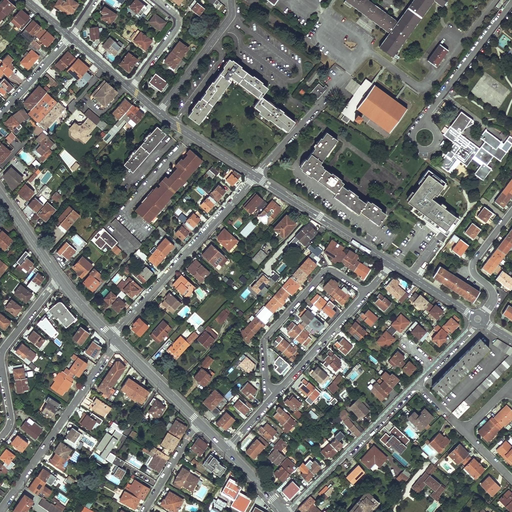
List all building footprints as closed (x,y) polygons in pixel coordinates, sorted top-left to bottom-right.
[(0,24),(16,7),(7,0),(0,0),(0,1),(0,24)] [(62,0),(58,0),(55,5),(60,9),(59,10),(63,12),(64,11),(67,13),(68,13),(69,13),(70,13),(71,11),(72,12),(78,3),(73,0),(65,0),(65,1),(62,0)] [(137,0),(135,0),(130,7),(141,15),(147,7),(137,0)] [(194,0),(188,7),(198,16),(204,8),(194,0)] [(367,0),(344,0),(343,2),(350,7),(352,5),(389,32),(379,47),(394,58),(399,50),(397,49),(432,0),(433,0),(442,6),(446,0),(412,0),(397,21),(367,0)] [(105,7),(101,12),(104,14),(101,18),(110,24),(113,20),(117,23),(121,18),(105,7)] [(29,17),(21,10),(14,18),(17,21),(14,24),(21,30),(31,19),(29,17)] [(155,14),(149,22),(160,30),(164,25),(161,23),(163,21),(158,18),(159,17),(155,14)] [(43,30),(33,21),(22,33),(32,42),(35,39),(36,37),(43,30)] [(98,26),(89,27),(91,39),(99,38),(98,26)] [(47,31),(44,29),(43,30),(36,37),(47,46),(54,39),(54,37),(47,31)] [(137,38),(135,42),(143,48),(144,48),(145,48),(146,47),(147,47),(147,46),(146,45),(146,44),(150,39),(141,32),(136,37),(137,38)] [(110,37),(102,46),(108,51),(109,50),(114,55),(121,47),(110,37)] [(42,46),(35,39),(32,42),(31,43),(37,49),(39,50),(42,46)] [(179,42),(172,52),(181,58),(188,48),(179,42)] [(438,42),(425,60),(435,67),(448,50),(438,42)] [(37,49),(31,43),(28,46),(32,50),(27,55),(26,54),(24,56),(25,57),(20,63),(27,69),(39,57),(34,52),(37,49)] [(67,52),(56,65),(62,70),(68,63),(70,65),(76,59),(67,52)] [(172,52),(164,61),(173,68),(181,58),(172,52)] [(128,53),(119,64),(128,71),(137,60),(128,53)] [(0,60),(0,73),(1,73),(2,75),(5,72),(7,75),(12,70),(11,69),(14,66),(13,65),(14,64),(11,62),(14,59),(8,54),(2,60),(1,59),(0,60)] [(224,67),(220,73),(230,81),(234,76),(240,81),(247,71),(238,65),(239,64),(236,61),(235,62),(230,58),(223,66),(224,67)] [(72,66),(62,77),(66,80),(72,74),(70,72),(73,68),(72,66)] [(16,69),(14,72),(21,78),(24,75),(16,69)] [(247,71),(240,81),(261,97),(261,96),(268,87),(259,81),(260,80),(257,77),(256,78),(247,71)] [(155,73),(149,82),(161,91),(167,82),(155,73)] [(201,97),(212,105),(230,81),(220,73),(211,85),(210,84),(207,87),(208,88),(201,97)] [(47,74),(44,78),(48,81),(48,82),(52,86),(54,84),(56,82),(47,74)] [(4,79),(0,82),(0,84),(2,86),(7,91),(8,92),(13,86),(10,83),(9,84),(4,79)] [(360,85),(351,79),(344,89),(353,95),(341,113),(344,114),(341,118),(346,122),(349,118),(353,121),(355,118),(358,120),(360,117),(364,113),(390,132),(407,110),(394,101),(373,86),(374,85),(372,84),(365,79),(360,85)] [(104,107),(116,93),(116,91),(105,81),(103,81),(91,95),(94,98),(92,100),(99,107),(102,104),(104,107)] [(318,84),(311,92),(318,98),(327,87),(325,84),(322,87),(318,84)] [(39,86),(31,94),(39,101),(46,93),(42,89),(39,86)] [(31,109),(28,113),(38,123),(56,103),(46,93),(39,101),(31,109)] [(31,94),(24,102),(31,109),(39,101),(31,94)] [(277,107),(261,96),(261,97),(254,105),(260,110),(260,111),(264,114),(263,115),(269,119),(281,127),(282,126),(288,130),(295,121),(280,110),(281,109),(278,106),(277,107)] [(194,120),(198,123),(212,105),(201,97),(197,103),(196,102),(194,105),(195,106),(187,115),(194,120)] [(124,99),(112,112),(119,119),(120,119),(132,105),(124,99)] [(39,123),(45,129),(59,114),(64,109),(65,108),(58,102),(39,123)] [(132,105),(120,119),(123,122),(126,120),(124,118),(127,115),(131,118),(138,110),(139,108),(134,104),(133,105),(132,104),(132,105)] [(21,108),(11,116),(19,123),(24,119),(25,120),(28,118),(21,108)] [(96,124),(100,120),(88,109),(84,114),(88,117),(83,123),(81,125),(78,125),(76,123),(75,122),(69,129),(72,131),(72,132),(72,135),(75,138),(79,136),(81,134),(83,136),(86,132),(88,134),(96,125),(96,124)] [(138,110),(131,118),(137,123),(144,115),(138,110)] [(471,119),(461,111),(443,135),(452,141),(454,143),(438,164),(448,172),(457,159),(466,166),(472,158),(481,165),(474,174),(483,180),(491,169),(486,165),(493,156),(500,161),(511,144),(511,137),(509,136),(500,148),(498,146),(501,142),(485,130),(479,137),(485,141),(479,148),(460,134),(464,128),(473,123),(473,122),(473,121),(472,120),(471,120),(471,119)] [(11,116),(4,123),(12,131),(16,134),(20,131),(19,130),(22,126),(19,124),(19,123),(11,116)] [(100,120),(96,124),(96,125),(103,130),(107,125),(101,119),(100,120)] [(44,130),(38,124),(36,126),(35,127),(33,130),(39,135),(42,132),(44,130)] [(131,156),(124,164),(133,171),(165,133),(156,125),(149,134),(148,133),(145,137),(146,138),(134,152),(133,151),(130,155),(131,156)] [(11,131),(4,139),(9,144),(16,137),(11,131)] [(337,139),(327,131),(320,140),(319,139),(317,142),(318,143),(311,152),(321,160),(337,139)] [(47,150),(50,147),(54,144),(48,139),(49,138),(42,132),(39,135),(36,139),(41,144),(37,148),(37,149),(37,150),(38,150),(42,154),(40,157),(44,161),(50,154),(48,152),(49,151),(47,150)] [(0,143),(0,161),(0,162),(2,161),(10,152),(0,143)] [(141,203),(134,211),(146,221),(153,213),(154,214),(164,203),(169,198),(168,197),(167,196),(178,183),(180,185),(185,180),(185,179),(183,178),(200,159),(189,149),(186,153),(188,155),(186,157),(184,155),(174,166),(177,168),(167,179),(165,177),(158,184),(160,185),(158,188),(155,190),(156,191),(150,199),(147,196),(141,203)] [(320,162),(321,160),(311,152),(307,158),(306,157),(300,165),(305,169),(304,170),(307,173),(308,172),(317,178),(325,168),(322,166),(323,165),(320,162)] [(200,159),(183,178),(185,179),(202,160),(200,159)] [(212,166),(209,170),(215,175),(216,176),(219,172),(212,166)] [(16,174),(9,168),(2,176),(8,181),(6,183),(12,190),(21,180),(15,175),(16,174)] [(325,168),(317,178),(335,192),(341,184),(343,182),(337,177),(338,176),(335,173),(334,175),(325,168)] [(38,169),(28,180),(30,182),(36,176),(38,178),(43,173),(38,169)] [(430,171),(428,169),(425,173),(423,176),(420,179),(418,183),(419,184),(417,188),(413,192),(411,191),(405,198),(408,200),(407,201),(409,203),(418,210),(417,212),(420,214),(422,212),(425,214),(422,217),(426,220),(436,227),(441,231),(443,233),(446,235),(448,233),(459,219),(453,215),(455,213),(450,209),(449,211),(444,207),(445,205),(441,202),(439,204),(433,199),(436,195),(442,188),(444,189),(447,185),(445,183),(430,171)] [(209,170),(202,177),(204,178),(208,174),(212,178),(215,175),(209,170)] [(230,170),(224,177),(226,179),(225,179),(232,185),(237,179),(240,182),(241,180),(240,176),(241,175),(234,170),(233,171),(230,170)] [(511,177),(494,201),(502,208),(511,194),(511,177)] [(25,184),(18,192),(27,200),(34,192),(26,184),(27,183),(26,182),(24,184),(25,184)] [(178,183),(167,196),(168,197),(180,185),(178,183)] [(350,191),(341,184),(335,192),(333,195),(358,213),(359,210),(365,202),(354,194),(355,193),(351,190),(350,191)] [(35,197),(28,205),(35,212),(43,204),(37,198),(47,186),(45,185),(35,196),(35,197)] [(218,185),(209,195),(216,202),(219,198),(219,197),(224,191),(218,185)] [(156,186),(147,196),(150,199),(156,191),(155,190),(158,188),(156,186)] [(52,196),(57,201),(62,196),(56,191),(52,196)] [(257,193),(244,207),(251,213),(256,208),(258,211),(266,202),(257,193)] [(209,195),(200,205),(207,211),(212,205),(213,205),(216,202),(209,195)] [(365,202),(359,210),(378,224),(386,213),(377,206),(378,205),(374,202),(373,204),(367,199),(365,202)] [(48,201),(37,213),(40,216),(42,213),(47,217),(55,209),(48,202),(48,201)] [(266,202),(258,211),(261,213),(261,219),(265,223),(271,222),(281,211),(281,208),(274,202),(273,203),(272,203),(271,202),(269,205),(266,202)] [(164,203),(154,214),(154,215),(155,216),(165,205),(164,203)] [(68,205),(53,222),(57,226),(59,223),(66,229),(79,214),(68,205)] [(484,206),(476,217),(484,223),(489,216),(491,218),(495,214),(484,206)] [(244,207),(242,210),(249,216),(251,213),(244,207)] [(153,213),(146,221),(147,223),(154,215),(154,214),(153,213)] [(199,219),(193,213),(193,214),(188,219),(186,218),(182,214),(178,218),(184,223),(191,230),(194,226),(199,219)] [(97,216),(95,219),(97,220),(96,221),(101,226),(104,222),(97,216)] [(277,228),(276,230),(284,237),(296,224),(289,218),(288,218),(285,216),(275,226),(277,228)] [(115,219),(110,224),(137,250),(138,249),(142,244),(115,219)] [(66,229),(59,223),(57,226),(64,232),(66,229)] [(184,223),(175,233),(181,239),(187,233),(188,233),(191,230),(184,223)] [(472,223),(464,233),(472,239),(480,228),(472,223)] [(307,224),(294,238),(303,247),(317,233),(307,224)] [(166,233),(158,226),(157,228),(155,229),(163,236),(166,233)] [(0,228),(0,244),(4,248),(12,239),(0,228)] [(100,234),(97,232),(94,236),(97,238),(94,241),(98,245),(97,245),(99,246),(101,248),(106,242),(112,247),(117,241),(105,229),(100,234)] [(220,237),(217,238),(217,240),(227,250),(233,244),(236,244),(238,241),(224,229),(220,234),(220,237)] [(174,246),(165,238),(160,243),(158,241),(154,245),(157,247),(156,248),(158,249),(162,253),(164,251),(166,253),(169,249),(170,250),(174,246)] [(511,243),(504,238),(497,248),(505,254),(511,244),(511,243)] [(459,239),(451,250),(459,256),(467,245),(459,239)] [(329,255),(331,252),(329,250),(332,245),(335,247),(337,244),(332,240),(324,252),(329,255)] [(66,241),(56,252),(59,255),(60,254),(67,260),(76,250),(66,241)] [(223,256),(211,245),(201,255),(214,266),(218,263),(221,266),(226,260),(223,257),(223,256)] [(310,245),(307,248),(318,257),(320,254),(315,249),(310,245)] [(332,245),(329,250),(331,252),(329,255),(333,258),(337,260),(341,263),(346,254),(341,251),(338,249),(335,247),(332,245)] [(162,253),(158,249),(157,250),(154,247),(149,252),(152,255),(149,259),(156,265),(159,261),(162,257),(161,255),(162,253)] [(497,248),(489,258),(497,264),(505,254),(497,248)] [(137,250),(135,252),(145,260),(148,257),(138,249),(137,250)] [(260,250),(252,259),(259,264),(267,256),(260,250)] [(278,250),(265,264),(268,267),(281,253),(278,250)] [(135,252),(132,255),(143,264),(146,261),(145,260),(135,252)] [(346,254),(341,263),(347,267),(352,258),(354,256),(348,252),(346,254)] [(311,255),(300,267),(307,274),(316,264),(313,261),(315,259),(311,255)] [(33,262),(26,256),(21,263),(31,271),(34,266),(32,264),(33,262)] [(75,266),(73,267),(78,271),(78,272),(82,276),(92,264),(83,256),(74,265),(75,266)] [(352,258),(347,267),(354,271),(359,263),(356,261),(352,258)] [(489,258),(482,268),(490,274),(497,264),(489,258)] [(0,259),(0,276),(8,266),(0,259)] [(189,266),(186,269),(199,280),(202,276),(204,278),(209,272),(196,259),(192,262),(193,263),(190,267),(189,266)] [(359,263),(354,271),(357,273),(359,274),(361,276),(360,277),(364,279),(370,270),(366,267),(362,264),(359,263)] [(143,264),(137,270),(140,273),(146,267),(143,264)] [(34,275),(37,271),(38,269),(34,266),(31,271),(30,272),(34,275)] [(479,291),(439,266),(432,276),(472,302),(479,291)] [(140,273),(139,274),(146,279),(152,272),(146,267),(140,273)] [(300,267),(291,277),(300,285),(303,282),(301,281),(307,274),(300,267)] [(95,269),(83,282),(93,290),(100,282),(96,279),(100,274),(95,269)] [(140,273),(137,270),(133,275),(142,283),(146,279),(139,274),(140,273)] [(34,275),(29,281),(37,287),(44,277),(37,271),(34,275)] [(511,285),(511,277),(502,271),(496,279),(510,289),(511,285)] [(265,275),(262,272),(255,280),(257,282),(251,288),(257,293),(260,290),(264,294),(268,290),(264,286),(267,282),(271,287),(275,283),(268,277),(267,279),(263,276),(265,275)] [(178,281),(174,286),(185,296),(191,291),(195,287),(182,275),(177,280),(178,281)] [(225,275),(223,279),(231,284),(233,281),(225,275)] [(244,284),(247,279),(242,275),(238,279),(244,284)] [(129,283),(123,289),(125,290),(131,296),(137,290),(138,291),(141,289),(129,277),(126,280),(129,283)] [(286,278),(282,282),(284,284),(282,287),(290,294),(296,287),(297,288),(300,285),(291,277),(288,280),(286,278)] [(407,294),(397,285),(395,283),(397,281),(393,278),(391,280),(386,286),(387,288),(386,289),(398,300),(401,303),(408,295),(407,294)] [(123,289),(129,283),(126,280),(124,282),(123,281),(117,287),(123,292),(125,290),(123,289)] [(332,296),(339,288),(336,285),(338,284),(334,280),(332,282),(330,280),(323,288),(332,296)] [(20,284),(14,292),(25,301),(32,293),(20,284)] [(339,288),(332,296),(342,305),(350,295),(348,293),(349,291),(344,286),(341,290),(339,288)] [(282,287),(274,296),(283,304),(285,302),(284,301),(290,294),(282,287)] [(110,292),(104,298),(109,303),(110,302),(115,296),(110,292)] [(165,300),(162,303),(172,313),(175,310),(174,309),(180,302),(169,292),(166,296),(167,298),(165,300)] [(378,298),(374,303),(384,311),(391,303),(384,297),(384,298),(379,293),(376,297),(378,298)] [(415,293),(410,299),(421,309),(423,307),(425,309),(428,306),(426,304),(428,302),(423,298),(420,295),(419,297),(415,293)] [(317,294),(310,301),(320,310),(327,302),(317,294)] [(115,296),(110,302),(113,304),(112,306),(118,311),(125,304),(116,296),(115,296)] [(269,302),(265,306),(272,313),(278,306),(280,308),(283,304),(274,296),(271,299),(269,302)] [(11,299),(5,307),(15,315),(21,307),(11,299)] [(58,300),(48,309),(52,314),(51,314),(52,316),(53,315),(55,317),(57,316),(66,308),(59,300),(58,300)] [(327,302),(320,310),(326,316),(329,313),(332,316),(336,311),(327,302)] [(430,304),(426,309),(437,319),(438,318),(440,320),(443,315),(442,314),(443,312),(439,308),(437,309),(434,307),(430,304)] [(511,306),(508,304),(502,313),(511,319),(511,306)] [(265,306),(256,316),(265,324),(268,321),(266,320),(272,313),(265,306)] [(301,314),(299,316),(303,320),(307,324),(314,316),(309,311),(311,309),(307,306),(300,313),(301,314)] [(66,308),(57,316),(65,325),(74,317),(66,308)] [(224,309),(216,318),(221,323),(231,312),(229,310),(229,311),(227,310),(226,311),(224,309)] [(362,313),(360,316),(365,320),(364,321),(371,326),(378,318),(368,310),(364,314),(362,313)] [(10,321),(0,313),(0,325),(3,328),(5,325),(6,326),(10,321)] [(401,315),(389,328),(395,333),(397,330),(398,331),(400,328),(401,330),(404,326),(405,327),(409,323),(401,315)] [(40,319),(37,322),(50,335),(55,330),(44,316),(41,320),(40,319)] [(252,321),(248,326),(255,332),(261,326),(262,327),(265,324),(256,316),(254,318),(252,321)] [(316,328),(319,331),(324,325),(314,316),(307,324),(312,328),(314,330),(316,328)] [(134,325),(131,328),(139,335),(147,326),(138,318),(133,324),(134,325)] [(441,328),(442,328),(447,334),(450,331),(451,332),(458,324),(451,318),(441,328)] [(163,321),(152,332),(156,336),(154,339),(158,343),(171,329),(163,321)] [(355,321),(347,330),(359,340),(367,331),(355,321)] [(292,322),(287,327),(290,330),(288,332),(295,338),(302,330),(299,328),(292,322)] [(204,331),(197,339),(206,347),(215,338),(208,332),(211,329),(212,328),(208,324),(203,330),(204,331)] [(80,325),(71,337),(80,343),(88,332),(80,325)] [(428,334),(418,325),(411,332),(422,342),(428,334)] [(248,326),(239,336),(248,343),(251,340),(249,339),(255,332),(248,326)] [(389,328),(376,341),(385,349),(389,345),(389,344),(392,341),(390,339),(392,336),(395,333),(389,328)] [(447,334),(442,328),(432,339),(438,346),(443,341),(443,342),(446,338),(444,337),(447,334)] [(33,329),(26,337),(38,346),(42,341),(41,340),(43,337),(33,329)] [(218,335),(211,329),(208,332),(215,338),(218,335)] [(302,330),(295,338),(302,344),(304,342),(307,344),(312,339),(308,335),(304,332),(302,330)] [(179,336),(168,348),(178,356),(188,344),(179,336)] [(279,336),(275,341),(278,343),(276,346),(283,352),(289,345),(279,336)] [(94,337),(85,351),(93,357),(100,348),(99,348),(101,345),(97,342),(98,339),(94,337)] [(337,341),(334,344),(339,348),(338,349),(345,355),(352,347),(342,338),(338,342),(337,341)] [(479,338),(431,387),(441,396),(489,348),(479,338)] [(511,348),(497,339),(493,344),(509,355),(452,412),(458,418),(511,364),(511,348)] [(295,358),(299,353),(296,351),(298,348),(291,342),(289,345),(283,352),(289,357),(292,361),(295,358)] [(21,343),(15,351),(22,356),(24,355),(27,357),(31,352),(28,349),(29,348),(21,343)] [(168,348),(166,350),(175,358),(178,356),(168,348)] [(462,352),(458,348),(445,362),(449,365),(462,352)] [(286,367),(289,364),(285,361),(279,356),(273,350),(274,363),(277,366),(283,371),(286,367)] [(327,355),(323,359),(333,368),(336,370),(343,363),(340,361),(334,354),(333,355),(329,350),(326,354),(327,355)] [(283,352),(279,356),(285,361),(289,357),(283,352)] [(392,370),(395,373),(404,362),(401,360),(404,357),(397,352),(389,362),(394,367),(392,370)] [(86,362),(73,353),(71,356),(75,359),(68,369),(65,367),(63,371),(68,375),(71,371),(73,372),(77,375),(86,362)] [(243,354),(235,363),(237,365),(238,364),(245,370),(245,369),(250,374),(253,371),(251,370),(256,365),(246,357),(243,354)] [(201,368),(194,376),(204,385),(213,373),(209,370),(207,373),(204,370),(213,360),(208,356),(199,366),(201,368)] [(115,360),(97,387),(104,391),(106,392),(111,386),(121,370),(123,371),(126,367),(118,360),(115,360)] [(404,362),(395,373),(398,375),(402,370),(408,375),(415,367),(408,361),(406,364),(404,362)] [(346,376),(353,383),(365,370),(358,363),(346,376)] [(14,368),(13,369),(14,378),(15,378),(25,377),(27,376),(26,371),(23,371),(22,367),(21,367),(21,364),(13,364),(14,368)] [(311,370),(309,372),(313,376),(313,377),(320,383),(327,375),(317,366),(313,371),(311,370)] [(61,370),(53,380),(55,381),(63,371),(61,370)] [(55,381),(51,386),(59,393),(63,388),(67,382),(69,384),(71,381),(70,380),(72,377),(70,376),(68,375),(63,371),(55,381)] [(385,373),(380,378),(391,387),(397,380),(391,375),(389,377),(385,373)] [(333,382),(335,384),(341,377),(338,375),(333,381),(333,382)] [(25,377),(15,378),(16,391),(22,390),(22,388),(27,388),(25,377)] [(128,377),(120,387),(131,395),(138,384),(128,377)] [(302,383),(298,388),(310,398),(317,390),(308,382),(308,383),(303,379),(301,382),(302,383)] [(390,390),(380,379),(373,386),(374,387),(370,390),(380,400),(387,394),(386,393),(390,390)] [(247,381),(240,389),(247,396),(252,399),(254,396),(253,395),(257,390),(247,381)] [(330,387),(328,389),(332,393),(338,387),(335,384),(333,382),(329,386),(330,387)] [(138,384),(131,395),(141,402),(148,391),(138,384)] [(104,391),(101,395),(107,400),(115,389),(111,386),(106,392),(104,391)] [(215,388),(202,402),(211,410),(211,411),(215,406),(224,397),(215,388)] [(286,398),(284,401),(288,404),(288,405),(295,411),(296,410),(302,403),(292,394),(288,399),(286,398)] [(43,407),(41,410),(51,416),(57,407),(56,407),(59,402),(48,395),(45,400),(47,402),(44,406),(43,405),(42,406),(43,407)] [(93,404),(91,407),(102,415),(105,411),(104,408),(107,404),(95,397),(92,402),(93,404)] [(161,402),(156,399),(148,410),(153,413),(152,414),(157,417),(165,406),(160,403),(161,402)] [(239,399),(233,405),(243,414),(249,408),(239,399)] [(361,402),(357,399),(349,407),(360,419),(368,410),(367,410),(369,408),(362,400),(361,402)] [(511,411),(506,405),(493,418),(500,425),(501,427),(504,424),(505,426),(511,418),(511,411)] [(221,411),(215,406),(211,411),(211,410),(210,411),(216,417),(221,411)] [(342,420),(347,415),(349,414),(342,406),(337,411),(339,413),(337,414),(342,420)] [(277,412),(273,416),(288,430),(295,422),(283,411),(282,411),(278,407),(275,410),(277,412)] [(420,415),(415,411),(408,418),(409,419),(407,421),(415,428),(417,426),(421,430),(424,426),(427,429),(431,426),(428,423),(433,417),(424,408),(421,412),(422,413),(420,415)] [(301,414),(296,410),(295,411),(292,414),(297,419),(301,414)] [(318,416),(310,410),(306,415),(314,421),(318,416)] [(84,417),(80,423),(89,429),(96,419),(84,411),(81,415),(82,416),(84,417)] [(226,411),(217,422),(225,429),(234,419),(226,411)] [(342,420),(357,437),(363,430),(354,420),(353,421),(347,415),(342,420)] [(27,416),(24,420),(30,425),(33,421),(27,416)] [(169,430),(168,431),(178,438),(186,425),(180,422),(182,420),(176,417),(172,423),(169,430)] [(492,418),(478,432),(487,441),(498,429),(497,428),(500,425),(493,418),(492,418)] [(24,420),(20,426),(34,437),(41,428),(39,427),(40,426),(33,421),(30,425),(24,420)] [(262,433),(272,442),(276,438),(275,437),(277,435),(275,433),(276,432),(266,423),(262,428),(260,426),(258,429),(262,433)] [(409,439),(395,426),(389,432),(392,434),(390,437),(386,433),(380,439),(385,444),(387,441),(392,445),(399,453),(405,446),(404,444),(409,439)] [(63,439),(75,448),(79,442),(79,441),(79,440),(78,440),(82,434),(84,430),(79,427),(77,430),(72,427),(69,431),(68,430),(67,430),(66,430),(66,431),(66,432),(67,433),(65,436),(66,437),(66,438),(64,438),(63,439)] [(178,438),(168,431),(161,444),(164,446),(161,451),(152,446),(150,450),(165,459),(178,438)] [(17,434),(10,442),(21,450),(27,442),(17,434)] [(330,443),(336,451),(342,445),(338,440),(340,438),(336,434),(334,436),(336,438),(330,443)] [(443,437),(439,434),(430,444),(439,452),(450,441),(444,436),(443,437)] [(256,439),(245,452),(252,458),(263,446),(264,447),(268,443),(259,436),(256,439)] [(190,448),(200,454),(207,443),(197,437),(190,448)] [(272,447),(274,449),(275,448),(278,451),(285,443),(280,439),(272,447)] [(511,463),(511,448),(504,441),(496,449),(511,464),(511,463)] [(59,442),(53,450),(55,452),(63,458),(69,448),(59,442)] [(330,443),(329,443),(320,451),(326,457),(329,455),(330,456),(336,451),(330,443)] [(388,458),(374,445),(360,460),(369,469),(375,463),(380,467),(388,458)] [(460,461),(463,464),(468,458),(466,455),(466,454),(462,450),(464,449),(459,445),(448,456),(457,465),(460,461)] [(5,448),(0,454),(0,458),(6,463),(13,454),(5,448)] [(278,451),(275,448),(274,449),(267,457),(276,464),(283,456),(278,451)] [(165,459),(150,450),(149,452),(153,455),(147,465),(152,468),(151,470),(157,474),(166,460),(165,459)] [(63,458),(55,452),(51,459),(49,458),(47,461),(61,470),(64,467),(60,465),(65,458),(63,458)] [(112,453),(103,467),(106,469),(111,461),(115,456),(112,453)] [(216,457),(210,453),(203,464),(211,471),(212,470),(220,476),(227,466),(216,458),(216,457)] [(293,464),(285,457),(279,464),(280,465),(272,474),(281,481),(292,469),(290,467),(293,464)] [(471,461),(468,458),(463,464),(465,466),(464,468),(475,478),(483,470),(473,459),(471,461)] [(306,466),(309,469),(313,474),(320,467),(314,460),(310,465),(309,464),(306,466)] [(10,463),(7,468),(8,469),(14,473),(17,469),(10,463)] [(432,464),(426,472),(431,476),(437,468),(432,464)] [(113,473),(121,478),(126,470),(118,465),(113,473)] [(364,471),(358,465),(347,476),(353,482),(364,471)] [(190,471),(182,466),(172,484),(180,488),(182,485),(192,491),(200,478),(189,472),(190,471)] [(41,468),(36,476),(44,481),(49,473),(41,468)] [(307,471),(305,470),(300,475),(306,481),(313,474),(309,469),(307,471)] [(411,474),(405,469),(402,472),(396,478),(404,484),(409,478),(408,477),(411,474)] [(434,490),(430,495),(438,501),(442,497),(440,495),(446,488),(441,483),(441,484),(431,476),(426,472),(421,477),(421,476),(412,487),(419,493),(427,484),(434,490)] [(123,487),(122,489),(123,490),(124,490),(139,498),(142,500),(149,488),(135,480),(137,477),(131,474),(129,477),(134,480),(128,489),(123,487)] [(36,476),(30,484),(38,490),(43,494),(47,488),(42,485),(44,481),(36,476)] [(481,484),(492,495),(499,488),(488,477),(481,484)] [(241,487),(228,479),(221,492),(234,499),(230,506),(240,511),(243,511),(250,500),(238,493),(241,487)] [(299,488),(292,481),(288,484),(281,491),(289,499),(291,496),(292,497),(295,494),(294,493),(299,488)] [(318,494),(324,499),(339,484),(336,481),(332,484),(331,483),(327,487),(325,486),(318,494)] [(66,493),(69,489),(62,484),(59,488),(66,493)] [(124,490),(119,499),(133,507),(139,498),(124,490)] [(162,505),(174,511),(175,511),(184,496),(179,493),(177,496),(169,491),(162,505)] [(379,502),(365,491),(353,506),(354,506),(348,511),(368,511),(372,508),(373,509),(379,502)] [(499,500),(510,511),(511,511),(511,494),(508,491),(499,500)] [(23,494),(12,511),(13,511),(23,511),(32,500),(23,494)] [(42,497),(37,503),(49,511),(60,511),(61,510),(55,506),(42,497)] [(304,511),(314,502),(309,497),(297,509),(301,511),(304,511)] [(224,505),(213,499),(209,504),(221,511),(224,505)] [(57,503),(55,506),(61,510),(64,506),(58,502),(57,503)] [(316,504),(314,502),(304,511),(324,511),(323,511),(322,511),(320,511),(314,506),(316,504)]
